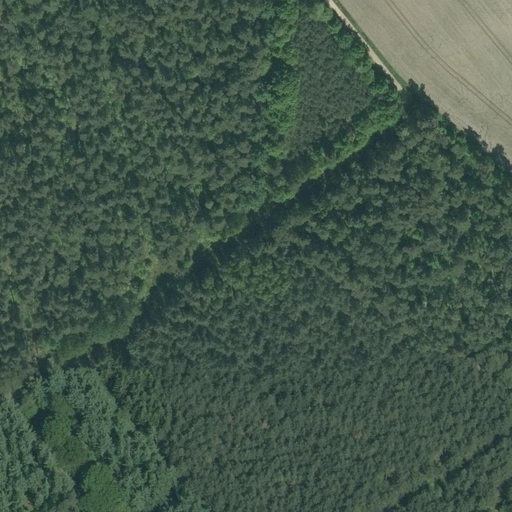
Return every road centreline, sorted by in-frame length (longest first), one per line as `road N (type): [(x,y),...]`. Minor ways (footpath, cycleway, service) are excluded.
road 1 (track): [(329,0),(409,102),(0,403)]
road 2 (track): [(349,146),(511,284)]
